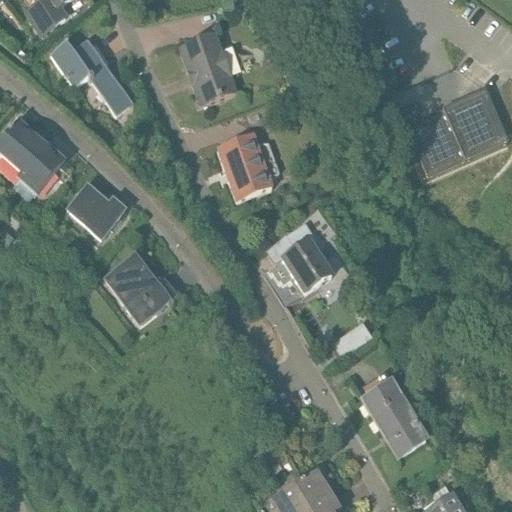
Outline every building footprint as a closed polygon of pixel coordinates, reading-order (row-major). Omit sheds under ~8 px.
[(29,15),(26,17),(40,38),(65,22),(58,10),(73,0),(33,0),(39,9),(29,15)] [(215,40),(179,54),(186,74),(192,89),(200,110),(236,96),(232,86),(242,65),(240,59),(218,49),(215,40)] [(88,82),(114,119),(130,107),(103,70),(107,67),(89,43),(78,50),(81,53),(74,59),(66,48),(66,47),(49,58),(72,93),(88,82)] [(443,114),(405,130),(406,131),(427,182),(505,149),(485,103),(445,120),(443,114)] [(7,139),(0,147),(0,158),(20,177),(15,182),(17,184),(18,185),(32,196),(33,198),(45,208),(69,180),(64,176),(58,171),(60,169),(56,165),(38,149),(16,130),(11,136),(9,134),(6,138),(7,139)] [(267,150),(256,151),(252,141),(217,155),(235,205),(272,192),(269,184),(277,177),(267,150)] [(66,212),(100,242),(123,216),(111,205),(106,211),(85,191),(66,212)] [(294,255),(281,263),(282,264),(304,298),(321,287),(330,281),(308,246),(313,242),(303,227),(284,239),(285,242),(294,255)] [(0,248),(4,252),(13,241),(4,234),(2,232),(0,233),(0,248)] [(163,282),(155,288),(133,259),(103,282),(138,328),(176,299),(163,282)] [(362,329),(333,348),(342,364),(371,345),(372,345),(364,331),(362,329)] [(424,445),(398,402),(391,389),(363,406),(397,462),(424,445)] [(278,511),(329,511),(320,496),(324,494),(314,477),(272,501),(278,511)] [(436,509),(430,511),(459,511),(453,499),(449,501),(444,492),(431,500),(436,509)]
